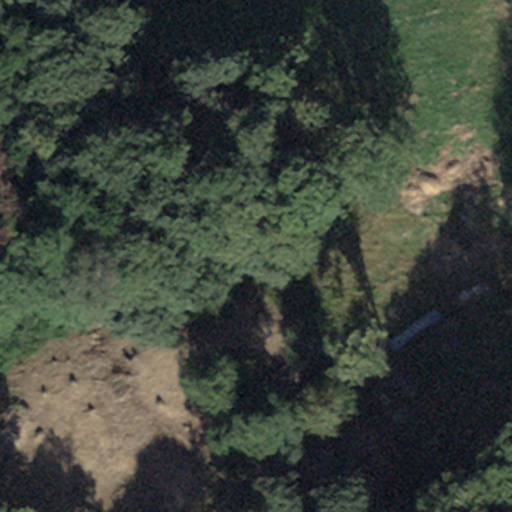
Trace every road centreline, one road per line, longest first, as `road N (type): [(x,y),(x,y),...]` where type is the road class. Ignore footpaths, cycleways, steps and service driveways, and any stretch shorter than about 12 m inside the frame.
road 1 (track): [(323,461),(324,411),(362,342),(511,249)]
road 2 (track): [(331,511),(342,486),(323,461),(267,462),(188,511)]
